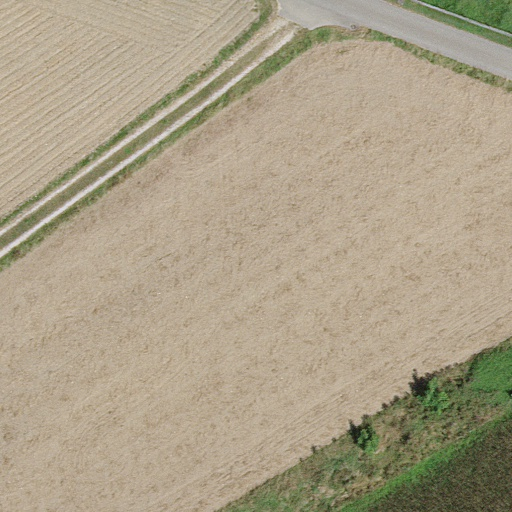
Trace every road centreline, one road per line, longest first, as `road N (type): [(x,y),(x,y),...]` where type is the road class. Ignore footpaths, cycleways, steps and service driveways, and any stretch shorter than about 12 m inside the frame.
road 1 (track): [(0,251),(265,60),(321,6)]
road 2 (unclassified): [(304,0),(511,73)]
